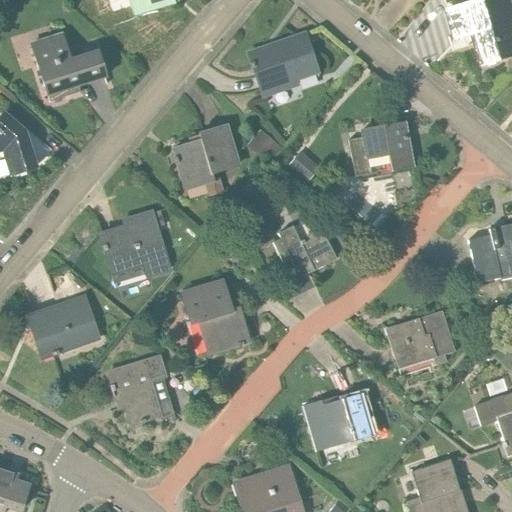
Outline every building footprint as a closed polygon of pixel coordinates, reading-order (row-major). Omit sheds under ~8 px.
[(127,0),(132,12),(165,2),(163,0),(127,0)] [(511,8),(509,0),(480,0),(447,10),(455,39),(473,33),(482,65),(511,56),(511,8)] [(306,32),(245,53),(249,65),(260,95),(320,74),(306,32)] [(62,35),(31,45),(50,103),(80,93),(78,86),(105,77),(95,44),(82,48),(85,58),(71,62),(62,35)] [(4,115),(0,118),(0,154),(3,154),(10,176),(36,168),(24,133),(4,115)] [(364,139),(348,142),(354,176),(370,174),(391,170),(392,172),(413,168),(406,130),(408,130),(406,122),(362,130),(364,139)] [(201,143),(172,151),(184,193),(214,183),(212,176),(238,168),(226,127),(198,136),(201,143)] [(290,161),(307,177),(319,165),(302,149),(290,161)] [(131,226),(100,234),(112,276),(141,267),(145,280),(169,273),(151,213),(129,219),(131,226)] [(490,235),(468,241),(478,285),(511,276),(511,228),(507,230),(506,226),(489,230),(490,235)] [(285,270),(273,276),(281,293),(288,300),(315,288),(308,274),(326,265),(323,258),(332,254),(320,229),(307,236),(309,240),(304,242),(304,240),(300,242),(292,227),(278,234),(280,239),(273,244),(285,270)] [(223,279),(179,292),(189,328),(199,324),(208,354),(236,346),(237,348),(243,346),(242,344),(248,342),(238,308),(232,310),(223,279)] [(39,328),(31,331),(41,359),(98,340),(84,298),(34,315),(39,328)] [(441,312),(384,331),(396,367),(397,366),(398,371),(400,378),(446,363),(444,356),(455,352),(441,312)] [(136,324),(130,330),(137,337),(143,331),(136,324)] [(511,349),(499,339),(488,352),(510,371),(511,368),(511,349)] [(161,357),(108,373),(112,386),(109,387),(113,398),(122,396),(131,426),(162,417),(163,421),(177,417),(164,379),(167,379),(161,357)] [(511,392),(472,405),(479,426),(496,421),(508,456),(511,454),(511,392)] [(321,401),(303,406),(316,453),(373,436),(361,394),(322,406),(321,401)] [(419,435),(410,445),(416,451),(425,441),(419,435)] [(465,511),(449,460),(411,473),(422,511),(465,511)] [(301,511),(288,468),(234,485),(242,511),(301,511)] [(0,511),(4,511),(6,508),(16,511),(20,511),(29,487),(16,483),(18,477),(0,470),(0,511)] [(338,501),(329,511),(346,511),(348,510),(338,501)]
